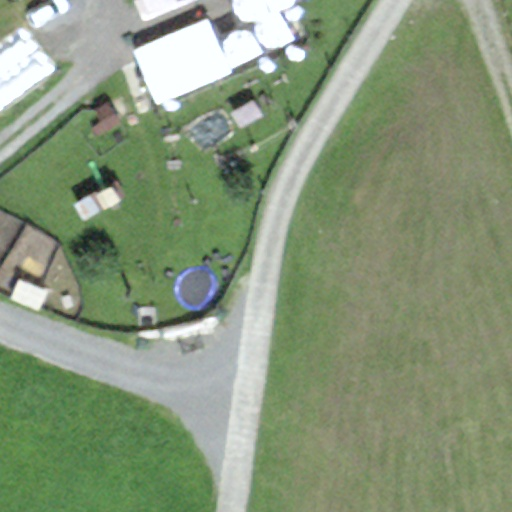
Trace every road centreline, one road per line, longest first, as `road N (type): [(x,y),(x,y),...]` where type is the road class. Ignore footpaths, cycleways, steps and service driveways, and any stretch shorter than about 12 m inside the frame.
road 1 (track): [(232,511),(285,190),(402,0)]
road 2 (track): [(0,150),(118,53),(261,0)]
